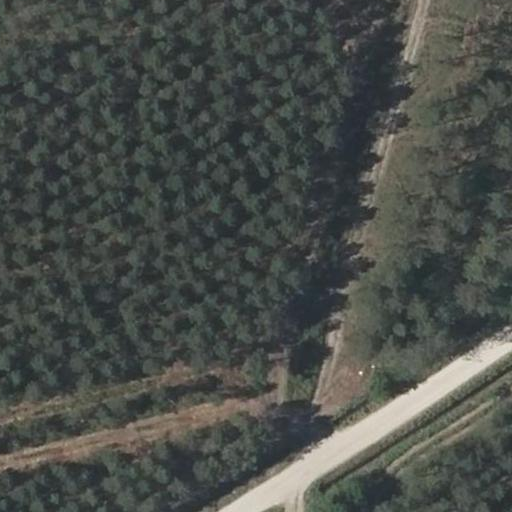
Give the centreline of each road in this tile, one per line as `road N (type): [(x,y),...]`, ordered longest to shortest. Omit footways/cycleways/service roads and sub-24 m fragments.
road 1 (track): [(267,499),(399,0)]
road 2 (track): [(511,338),(248,511)]
